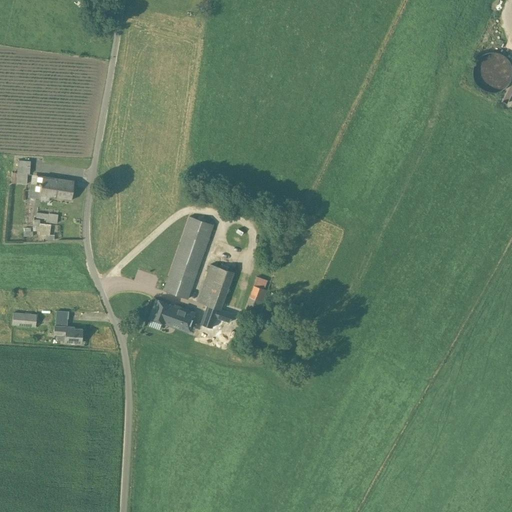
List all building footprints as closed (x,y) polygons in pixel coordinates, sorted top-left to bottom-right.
[(489,52),(486,53),(484,54),(481,55),(480,57),(479,58),(477,59),(476,61),(475,64),(474,66),(473,68),(473,70),(473,72),(473,74),(473,76),(474,77),(474,79),(475,81),(476,83),(477,84),(478,86),(480,87),(481,88),(482,89),(485,90),(488,91),(491,92),(494,92),(497,92),(500,91),(503,90),(506,88),(508,85),(510,83),(511,80),(511,79),(511,78),(511,65),(511,64),(510,61),(508,59),(507,57),(504,55),(501,54),(498,53),(495,52),(492,52),(489,52)] [(30,161),(18,160),(17,173),(27,173),(29,174),(30,161)] [(27,173),(17,173),(16,183),(26,184),(27,173)] [(42,176),(31,174),(28,197),(35,198),(35,199),(39,200),(39,195),(42,176)] [(73,181),(42,176),(39,195),(49,197),(70,200),(73,181)] [(58,215),(48,214),(48,215),(36,213),(36,218),(46,219),(46,222),(57,224),(58,215)] [(189,216),(163,291),(188,299),(214,225),(189,216)] [(234,273),(209,265),(197,302),(206,305),(218,309),(221,310),(234,273)] [(265,290),(257,311),(260,312),(270,285),(255,280),(253,286),(265,290)] [(265,290),(253,286),(244,311),(256,315),(257,311),(265,290)] [(185,311),(156,300),(149,317),(163,322),(164,322),(187,331),(196,306),(188,303),(185,311)] [(218,309),(206,305),(200,324),(212,328),(215,318),(218,309)] [(221,310),(218,309),(215,318),(229,323),(232,314),(221,310)] [(37,314),(13,312),(12,325),(35,327),(37,314)] [(65,326),(54,326),(53,335),(56,335),(65,336),(65,328),(65,326)] [(82,329),(65,328),(65,336),(64,341),(64,342),(81,343),(82,329)]
